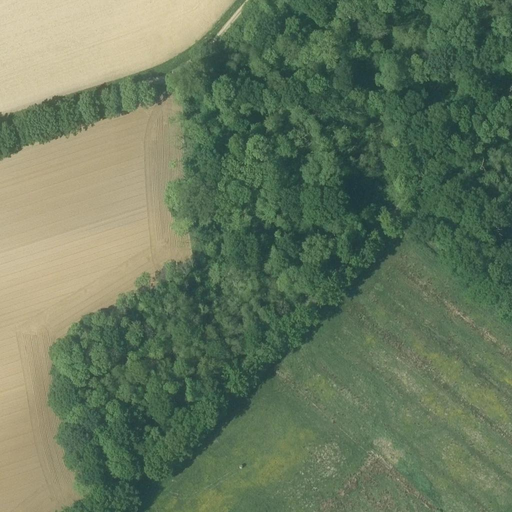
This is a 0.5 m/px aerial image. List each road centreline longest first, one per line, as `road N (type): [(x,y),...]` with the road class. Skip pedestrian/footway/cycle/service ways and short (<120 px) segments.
road 1 (unclassified): [(108,511),(511,95)]
road 2 (track): [(0,133),(186,69),(244,0)]
